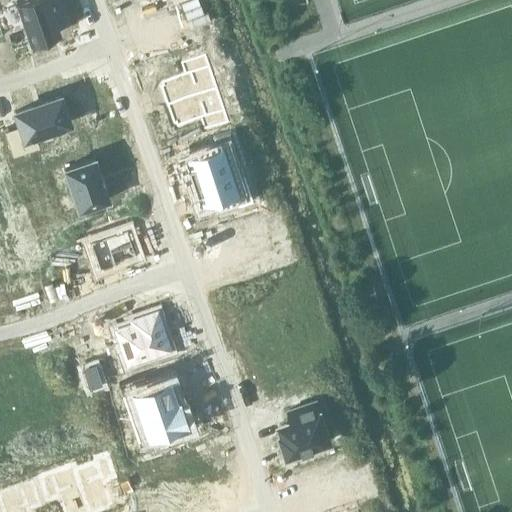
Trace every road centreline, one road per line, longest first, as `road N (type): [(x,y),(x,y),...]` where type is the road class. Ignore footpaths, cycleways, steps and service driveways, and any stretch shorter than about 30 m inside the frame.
road 1 (residential): [(271,511),(186,267)]
road 2 (residential): [(186,267),(117,49)]
road 3 (residential): [(0,331),(186,267)]
road 4 (residential): [(0,95),(117,49)]
